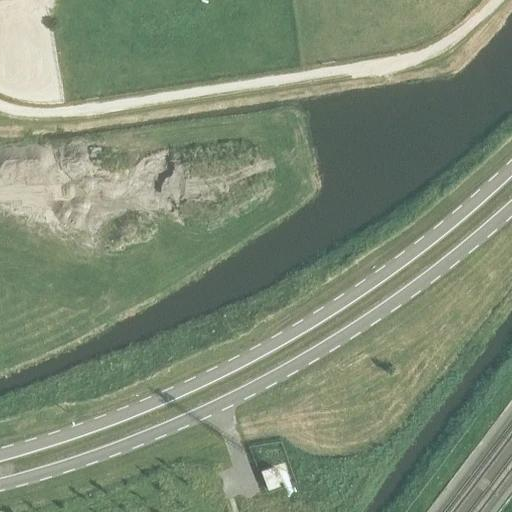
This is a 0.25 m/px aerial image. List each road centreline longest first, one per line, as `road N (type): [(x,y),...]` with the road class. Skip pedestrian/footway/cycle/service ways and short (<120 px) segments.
road 1 (secondary): [(511,165),(468,209),(316,319),(119,414),(0,455)]
road 2 (secondary): [(0,487),(65,471),(365,322),(511,208)]
